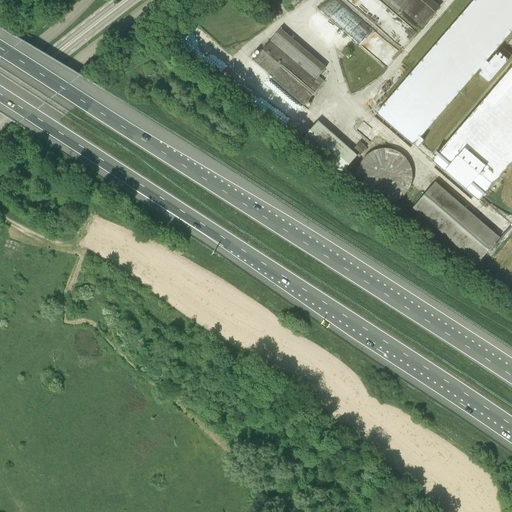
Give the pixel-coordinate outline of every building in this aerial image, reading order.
[(511,30),(511,0),(474,0),(377,114),(414,146),(414,145),(418,148),(424,141),(420,138),(479,70),(481,72),(478,75),(487,83),(507,60),(498,52),(488,64),(486,62),(511,30)] [(390,0),(422,28),(439,7),(430,0),(390,0)] [(336,29),(345,29),(345,3),(324,3),(324,15),(336,15),(336,29)] [(274,20),(280,15),(273,4),(266,9),(274,20)] [(317,79),(271,40),(254,59),(274,76),(271,79),(304,106),(325,82),(319,77),(317,79)] [(511,67),(432,161),(478,200),(511,160),(511,67)] [(341,174),(357,155),(319,122),(302,140),(341,174)] [(367,148),(360,142),(353,149),(360,155),(367,148)] [(384,203),(388,203),(392,202),(395,201),(399,199),(402,197),(405,195),(407,192),(409,189),(410,185),(412,182),(412,178),(412,174),(412,170),(411,166),(409,163),(407,160),(405,157),(402,154),(399,152),(395,151),(394,150),(391,149),(387,149),(383,149),(380,149),(376,150),(372,152),(369,154),(366,156),(364,159),(362,162),(360,166),(359,169),(358,171),(358,174),(358,178),(359,182),(360,186),(361,189),(363,192),(366,195),(369,198),(372,200),(375,201),(379,202),(380,203),(384,203)] [(478,263),(499,238),(435,184),(414,208),(478,263)]
